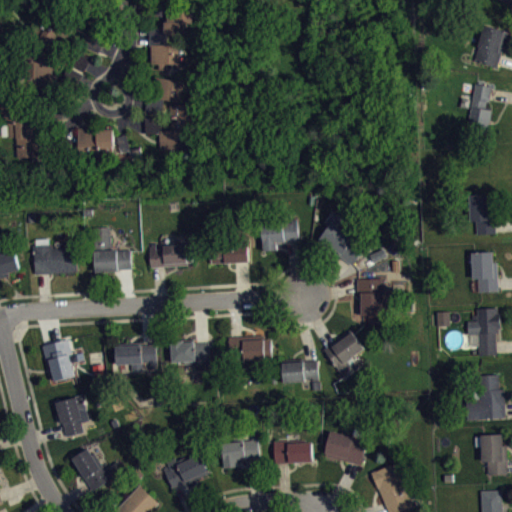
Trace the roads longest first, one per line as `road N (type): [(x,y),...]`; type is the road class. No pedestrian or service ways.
road 1 (residential): [(0,315),(304,294)]
road 2 (residential): [(64,511),(33,456),(0,336)]
road 3 (residential): [(205,511),(250,500),(324,511)]
